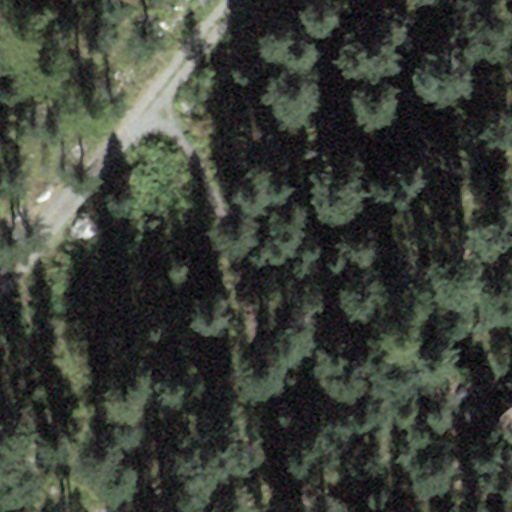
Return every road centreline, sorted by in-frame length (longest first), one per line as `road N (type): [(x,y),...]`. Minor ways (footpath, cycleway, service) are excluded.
road 1 (track): [(152,104),(0,287)]
road 2 (track): [(152,104),(229,0)]
